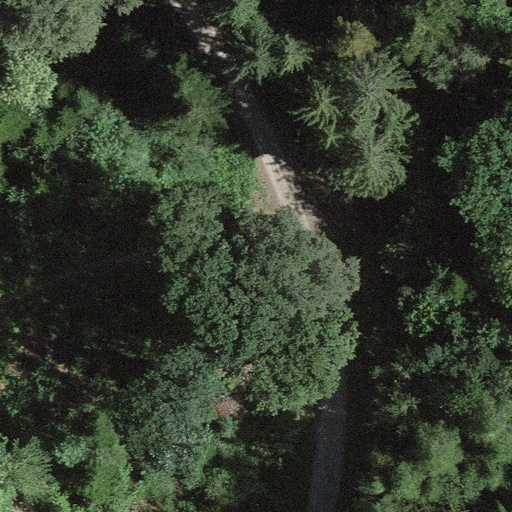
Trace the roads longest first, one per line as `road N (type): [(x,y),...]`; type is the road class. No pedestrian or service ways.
road 1 (track): [(307,511),(340,383),(296,158),(185,0)]
road 2 (track): [(0,135),(296,158)]
